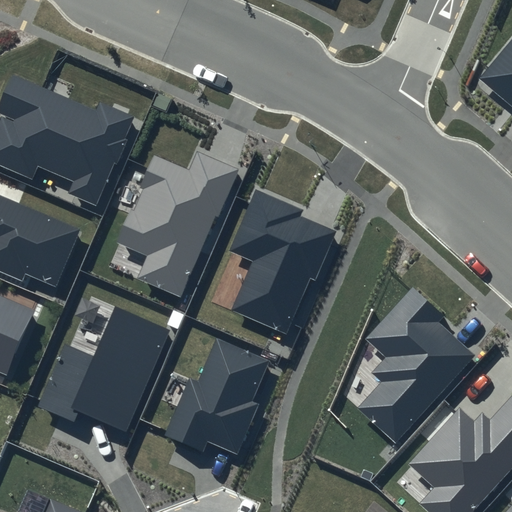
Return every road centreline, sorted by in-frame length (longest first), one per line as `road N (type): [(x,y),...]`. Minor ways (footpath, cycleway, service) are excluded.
road 1 (residential): [(124,0),(315,82),(383,125)]
road 2 (residential): [(383,125),(511,238)]
road 3 (residential): [(383,125),(438,0)]
